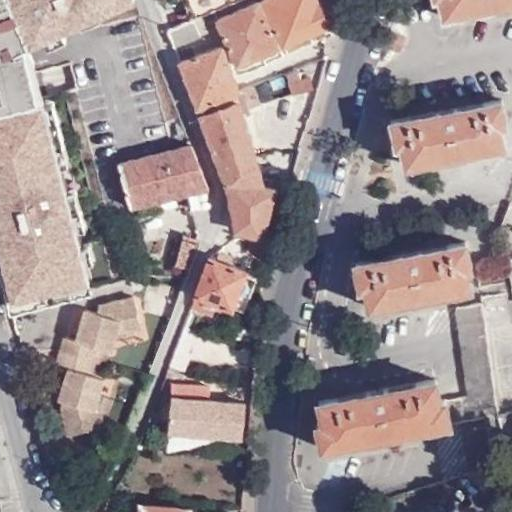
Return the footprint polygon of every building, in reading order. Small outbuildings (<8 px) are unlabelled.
[(0,0),(0,247),(15,305),(96,285),(33,43),(130,0),(0,0)] [(184,0),(191,18),(197,16),(189,0),(184,0)] [(189,0),(197,16),(215,8),(235,0),(189,0)] [(266,0),(284,44),(337,22),(342,0),(266,0)] [(511,0),(439,0),(442,16),(493,6),(511,2),(511,0)] [(261,1),(217,18),(235,64),(278,47),(261,1)] [(166,28),(173,45),(197,35),(191,18),(166,28)] [(175,50),(197,107),(238,91),(219,45),(193,55),(189,45),(175,50)] [(310,76),(287,83),(290,94),(314,87),(310,76)] [(197,107),(227,184),(266,186),(276,189),(277,187),(266,184),(241,118),(250,115),(247,109),(259,105),(252,86),(238,91),(197,107)] [(504,128),(499,99),(391,119),(396,147),(401,146),(405,167),(454,157),(504,148),(500,128),(504,128)] [(209,188),(193,143),(122,156),(134,205),(209,190),(209,188)] [(227,184),(236,236),(250,242),(260,247),(276,189),(266,186),(227,184)] [(178,265),(190,268),(199,236),(187,233),(178,265)] [(260,247),(250,242),(246,252),(261,258),(265,249),(260,247)] [(465,242),(355,262),(360,289),(367,288),(370,307),(419,299),(468,290),(464,269),(469,268),(465,242)] [(209,255),(190,306),(210,313),(214,305),(232,313),(248,270),(231,263),(233,256),(219,251),(216,258),(209,255)] [(96,406),(104,378),(92,375),(96,359),(99,348),(111,351),(117,332),(141,326),(135,296),(100,305),(97,312),(86,308),(77,339),(66,336),(58,365),(70,368),(62,398),(66,399),(63,406),(71,434),(102,426),(96,406)] [(441,401),(445,425),(457,422),(465,473),(490,466),(482,410),(494,408),(480,306),(451,310),(465,397),(441,401)] [(183,325),(193,328),(198,314),(188,310),(183,325)] [(183,325),(168,360),(181,365),(187,352),(184,351),(193,328),(183,325)] [(109,362),(111,351),(99,348),(96,359),(109,362)] [(92,375),(104,378),(109,362),(96,359),(92,375)] [(445,425),(441,401),(437,402),(433,380),(319,399),(322,422),(316,423),(320,446),(382,436),(445,425)] [(211,386),(173,382),(168,430),(241,437),(245,404),(209,400),(211,386)] [(100,511),(112,511),(120,497),(108,496),(100,511)] [(191,511),(192,507),(141,503),(140,511),(191,511)]
